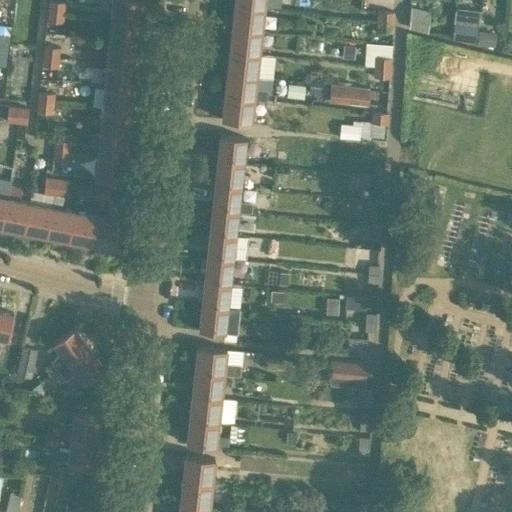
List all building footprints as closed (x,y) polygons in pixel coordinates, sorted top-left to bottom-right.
[(54,0),(48,0),(48,9),(65,11),(66,1),(54,0)] [(111,0),(110,16),(139,19),(141,0),(111,0)] [(233,3),(231,26),(261,29),(263,6),(233,3)] [(430,11),(410,6),(408,27),(428,32),(430,11)] [(48,9),(46,20),(64,22),(65,11),(48,9)] [(377,10),(377,20),(394,22),(394,11),(377,10)] [(137,42),(139,19),(110,16),(107,39),(137,42)] [(377,20),(376,30),(393,32),(394,22),(377,20)] [(453,21),(451,36),(476,39),(478,23),(453,21)] [(261,29),(231,26),(229,49),(258,52),(261,29)] [(135,65),(137,42),(107,39),(105,62),(135,65)] [(366,42),(364,64),(374,64),(391,65),(392,56),(391,56),(392,44),(374,42),(366,42)] [(354,57),(355,44),(344,43),(342,56),(354,57)] [(44,44),(42,55),(59,57),(60,47),(44,44)] [(226,71),(256,75),(258,52),(229,49),(226,71)] [(42,55),(41,65),(58,67),(59,57),(42,55)] [(132,88),(135,65),(105,62),(103,84),(132,88)] [(374,64),(373,76),(391,77),(391,65),(374,64)] [(256,75),(226,71),(224,94),(253,97),(253,98),(267,100),(268,89),(270,89),(272,76),(256,75)] [(331,82),(329,100),(368,105),(370,87),(331,82)] [(130,110),(132,88),(103,84),(100,107),(130,110)] [(38,90),(37,102),(54,104),(55,92),(38,90)] [(251,121),(253,98),(253,97),(224,94),(221,118),(251,121)] [(37,102),(36,111),(53,113),(54,104),(37,102)] [(8,104),(6,121),(18,122),(19,106),(8,104)] [(19,106),(18,122),(27,123),(29,107),(19,106)] [(127,133),(130,110),(100,107),(98,130),(127,133)] [(371,122),(384,123),(388,123),(388,112),(372,111),(371,122)] [(383,136),(384,123),(371,122),(361,121),(361,124),(341,123),(339,137),(359,139),(359,137),(370,138),(370,135),(383,136)] [(125,156),(127,133),(98,130),(95,153),(125,156)] [(219,134),(216,159),(242,161),(245,137),(219,134)] [(54,138),(53,149),(70,150),(71,140),(54,138)] [(53,149),(52,159),(69,161),(70,150),(53,149)] [(123,179),(125,156),(95,153),(93,176),(123,179)] [(242,161),(216,159),(214,183),(240,186),(242,161)] [(374,166),(373,175),(384,176),(384,167),(374,166)] [(373,175),(373,184),(384,185),(384,176),(373,175)] [(6,196),(10,179),(0,176),(0,225),(0,226),(6,196)] [(45,176),(43,193),(54,194),(56,177),(45,176)] [(56,177),(54,194),(64,195),(66,178),(56,177)] [(91,181),(89,197),(99,198),(101,182),(91,181)] [(101,182),(99,198),(109,199),(111,183),(101,182)] [(214,183),(211,207),(237,210),(251,211),(252,201),(238,200),(240,186),(214,183)] [(6,196),(0,226),(23,230),(28,201),(6,196)] [(51,205),(28,201),(23,230),(45,235),(51,205)] [(73,210),(51,205),(45,235),(67,239),(73,210)] [(237,210),(211,207),(209,231),(234,234),(237,210)] [(96,214),(73,210),(67,239),(90,244),(96,214)] [(119,219),(96,214),(90,244),(113,249),(119,219)] [(371,215),(370,224),(381,225),(382,216),(371,215)] [(370,224),(370,233),(381,234),(381,225),(370,224)] [(209,231),(206,255),(232,258),(234,234),(209,231)] [(203,279),(229,282),(232,258),(206,255),(203,279)] [(368,263),(368,273),(379,274),(379,264),(368,263)] [(368,273),(367,281),(378,282),(379,274),(368,273)] [(203,279),(201,303),(226,306),(229,282),(203,279)] [(367,296),(345,295),(345,307),(366,308),(367,296)] [(226,306),(201,303),(198,328),(235,332),(238,308),(226,306)] [(13,311),(0,308),(0,334),(7,336),(13,311)] [(365,312),(365,321),(376,322),(376,312),(365,312)] [(365,321),(364,330),(375,330),(376,330),(376,322),(365,321)] [(49,373),(89,345),(74,325),(53,340),(62,352),(51,359),(53,362),(45,368),(49,373)] [(368,337),(348,337),(348,352),(368,352),(368,337)] [(196,344),(193,369),(223,373),(240,374),(241,363),(225,361),(226,347),(196,344)] [(65,378),(75,371),(82,381),(103,365),(89,345),(49,373),(55,381),(63,375),(65,378)] [(36,349),(23,346),(17,373),(30,376),(36,349)] [(350,385),(365,387),(367,362),(332,359),(330,383),(350,385)] [(223,373),(193,369),(191,393),(221,396),(223,373)] [(349,404),(360,405),(371,406),(372,387),(365,387),(350,385),(349,404)] [(191,393),(188,417),(218,420),(221,396),(191,393)] [(70,436),(96,438),(98,413),(73,410),(71,424),(59,423),(58,426),(47,424),(46,434),(58,436),(70,437),(70,436)] [(371,412),(360,411),(359,429),(370,430),(371,412)] [(217,434),(218,420),(188,417),(185,442),(229,446),(230,441),(247,442),(248,426),(230,424),(229,435),(217,434)] [(296,432),(287,432),(287,442),(295,442),(296,432)] [(93,463),(96,438),(70,436),(70,437),(58,436),(46,434),(45,443),(69,445),(68,461),(93,463)] [(370,436),(358,435),(358,454),(369,454),(370,436)] [(184,454),(181,479),(211,482),(214,457),(184,454)] [(211,482),(181,479),(179,503),(209,507),(211,482)] [(367,482),(356,480),(355,499),(366,499),(367,482)] [(208,511),(209,507),(179,503),(177,511),(208,511)]
